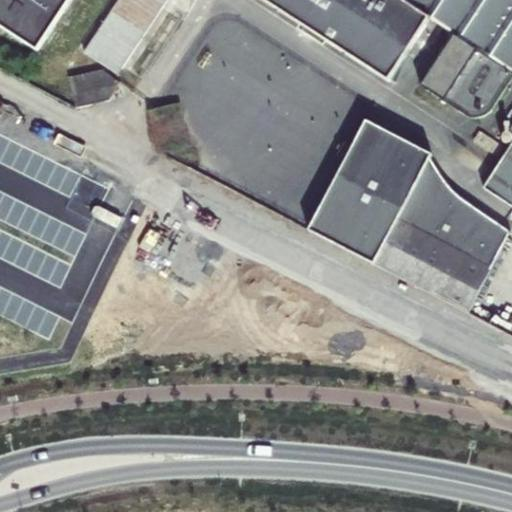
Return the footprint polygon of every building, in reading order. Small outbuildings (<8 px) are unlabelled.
[(0,0),(0,19),(38,44),(67,0),(0,0)] [(511,139),(485,181),(511,198),(511,0),(272,0),(383,70),(423,7),(448,22),(415,74),(464,105),(470,106),(478,105),(483,101),(508,61),(511,63),(511,139)] [(70,73),(76,103),(127,92),(121,62),(70,73)] [(150,106),(161,147),(191,141),(181,100),(150,106)] [(369,113),(310,224),(469,307),(511,225),(466,196),(465,195),(464,194),(463,193),(462,193),(462,192),(461,191),(460,191),(460,190),(459,190),(459,189),(458,189),(458,188),(457,188),(457,187),(456,187),(456,186),(455,186),(455,185),(454,185),(454,184),(453,184),(452,183),(452,182),(451,182),(451,181),(450,181),(450,180),(449,179),(448,178),(448,177),(447,177),(447,176),(446,176),(446,175),(445,174),(444,173),(444,172),(443,172),(443,171),(442,170),(442,169),(441,169),(441,168),(440,168),(440,167),(439,166),(439,165),(438,165),(438,164),(437,163),(437,162),(436,161),(436,160),(435,160),(435,159),(434,158),(434,157),(433,156),(433,155),(432,154),(432,153),(431,153),(431,152),(433,148),(369,113)]
